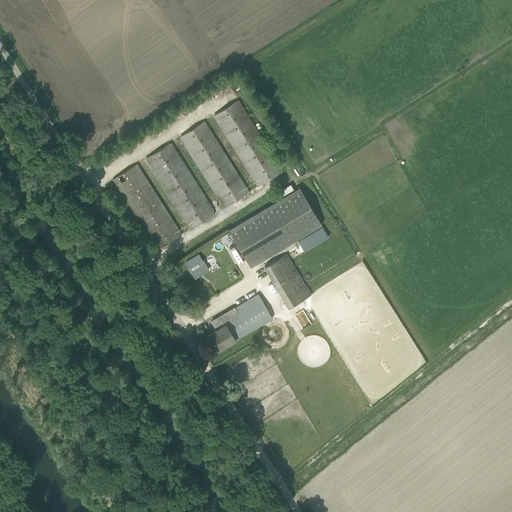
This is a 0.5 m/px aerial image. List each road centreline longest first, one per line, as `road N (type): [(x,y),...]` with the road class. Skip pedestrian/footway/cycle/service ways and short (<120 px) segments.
road 1 (unclassified): [(0,39),(183,328)]
road 2 (track): [(280,485),(511,300)]
road 3 (track): [(183,328),(297,511)]
